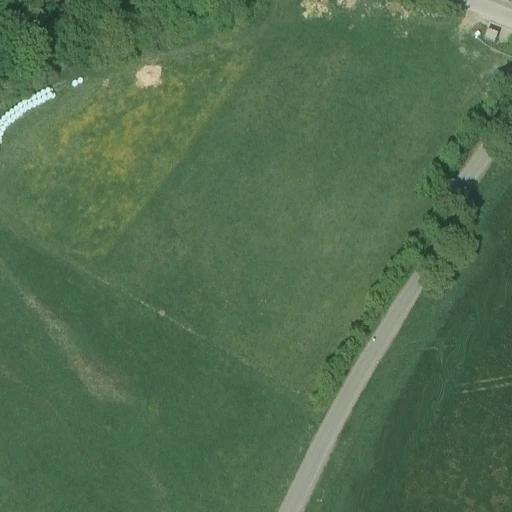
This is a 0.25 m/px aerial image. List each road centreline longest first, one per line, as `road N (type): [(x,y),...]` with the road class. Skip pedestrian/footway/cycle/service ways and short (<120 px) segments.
road 1 (unclassified): [(0,34),(324,5),(393,16),(511,57)]
road 2 (unclassified): [(299,511),(408,326),(511,184)]
